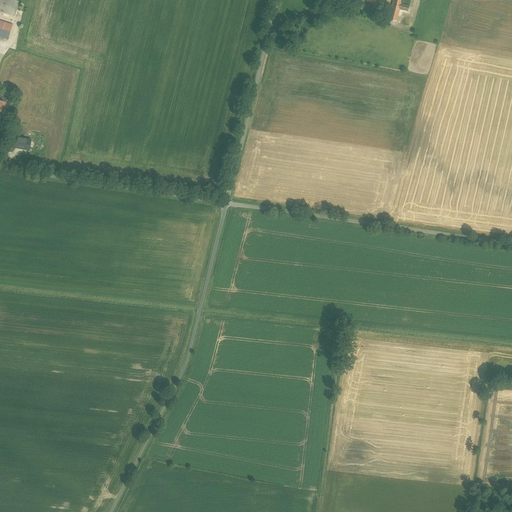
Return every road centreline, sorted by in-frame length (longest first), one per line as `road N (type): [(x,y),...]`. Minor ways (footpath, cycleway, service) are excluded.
road 1 (unclassified): [(226,203),(188,358),(108,511)]
road 2 (unclassified): [(226,203),(511,244)]
road 3 (unclassified): [(0,161),(226,203)]
road 4 (unclassified): [(275,0),(226,203)]
